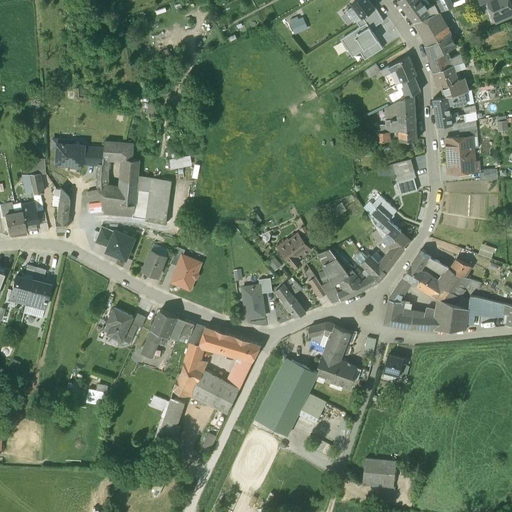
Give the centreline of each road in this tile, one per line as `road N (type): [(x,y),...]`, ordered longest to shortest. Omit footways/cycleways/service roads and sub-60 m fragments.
road 1 (residential): [(383,0),(426,79),(432,196),(418,241),(393,277),(338,312)]
road 2 (residential): [(338,312),(257,338),(147,295),(67,250),(0,247)]
road 3 (track): [(268,339),(188,511)]
road 4 (track): [(331,511),(383,333)]
road 5 (residential): [(511,330),(405,338),(338,312)]
